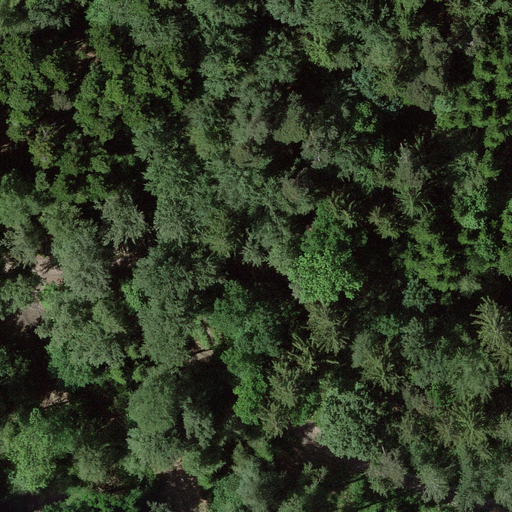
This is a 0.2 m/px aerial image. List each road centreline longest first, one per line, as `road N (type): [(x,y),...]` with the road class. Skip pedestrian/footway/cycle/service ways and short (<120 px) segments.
road 1 (track): [(511,136),(443,180),(341,220),(177,257)]
road 2 (track): [(177,257),(94,267),(0,263)]
